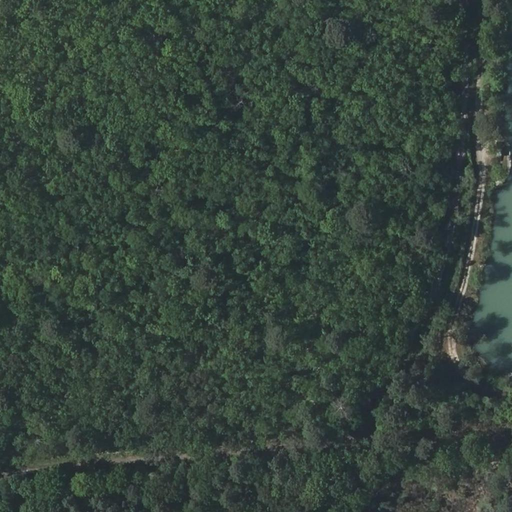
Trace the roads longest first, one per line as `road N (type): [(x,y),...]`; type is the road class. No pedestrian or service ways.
road 1 (track): [(471,0),(449,250),(360,427),(345,441),(333,511)]
road 2 (track): [(0,473),(345,441)]
